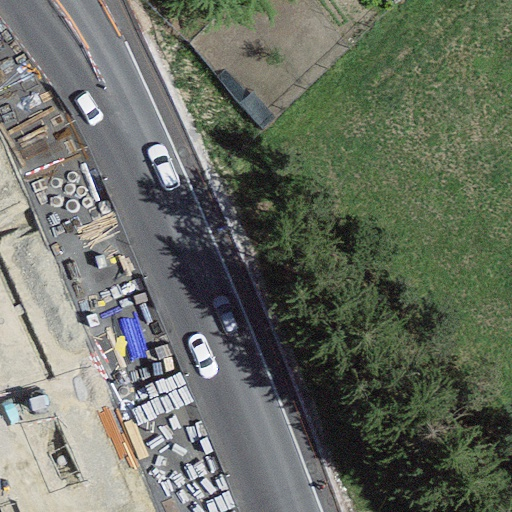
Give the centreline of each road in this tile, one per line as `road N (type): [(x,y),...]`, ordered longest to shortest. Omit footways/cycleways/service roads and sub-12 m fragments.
road 1 (primary): [(274,511),(192,298),(44,0)]
road 2 (primary): [(0,334),(76,511)]
